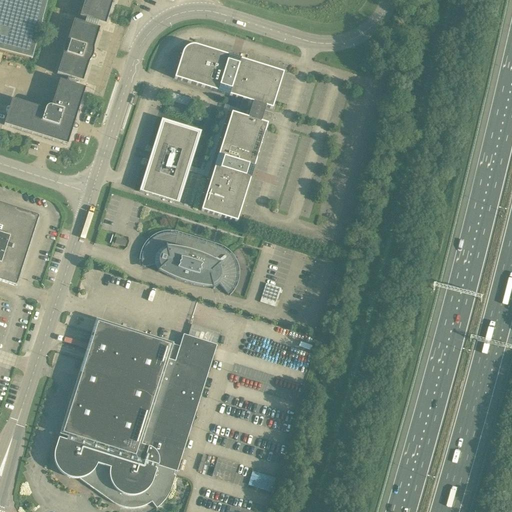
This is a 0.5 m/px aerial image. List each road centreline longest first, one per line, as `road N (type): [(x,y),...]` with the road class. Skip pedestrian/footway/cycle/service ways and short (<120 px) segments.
road 1 (unclassified): [(91,193),(136,55),(165,19),(205,10),(337,43),(368,29),(389,0)]
road 2 (motorway): [(511,94),(400,511)]
road 3 (unclassified): [(0,473),(91,193)]
road 4 (motorway): [(443,511),(511,254)]
